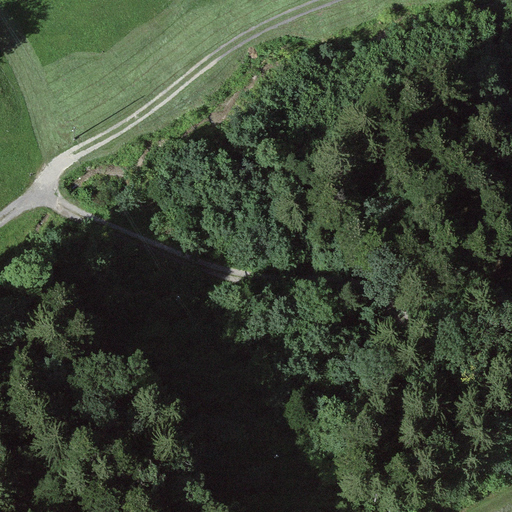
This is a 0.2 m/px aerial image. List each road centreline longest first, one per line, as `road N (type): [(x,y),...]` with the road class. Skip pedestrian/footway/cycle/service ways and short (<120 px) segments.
road 1 (track): [(0,211),(33,190),(138,246),(252,279),(433,285),(511,300)]
road 2 (track): [(333,0),(237,42),(145,117),(33,190)]
